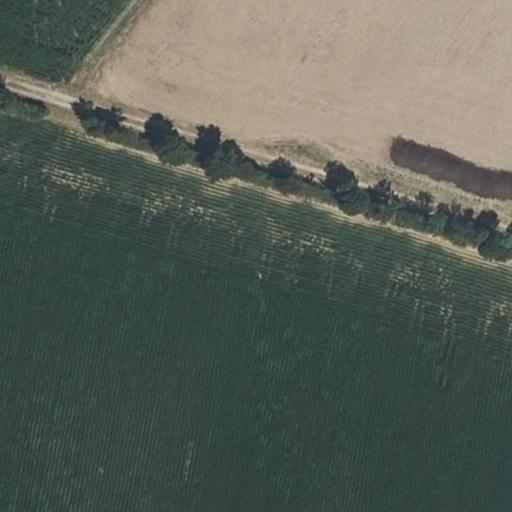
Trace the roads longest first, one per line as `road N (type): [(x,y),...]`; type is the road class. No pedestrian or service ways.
road 1 (track): [(511,243),(0,89)]
road 2 (track): [(142,0),(59,107)]
